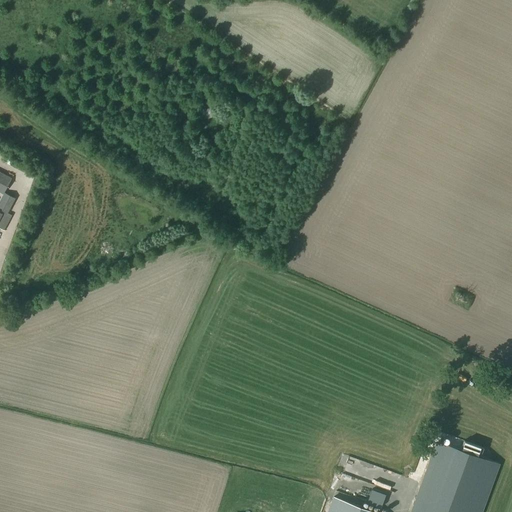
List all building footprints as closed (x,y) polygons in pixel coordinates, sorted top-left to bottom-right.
[(221,106),(195,112),(197,122),(224,115),(221,106)] [(3,213),(12,195),(4,190),(0,197),(0,229),(3,231),(10,218),(3,213)] [(398,492),(403,474),(340,457),(336,472),(347,475),(342,493),(349,495),(353,480),(398,492)] [(431,492),(433,486),(424,484),(422,489),(431,492)] [(378,506),(382,493),(371,489),(367,502),(378,506)] [(375,511),(332,496),(326,511),(375,511)] [(438,511),(415,503),(411,511),(438,511)]
